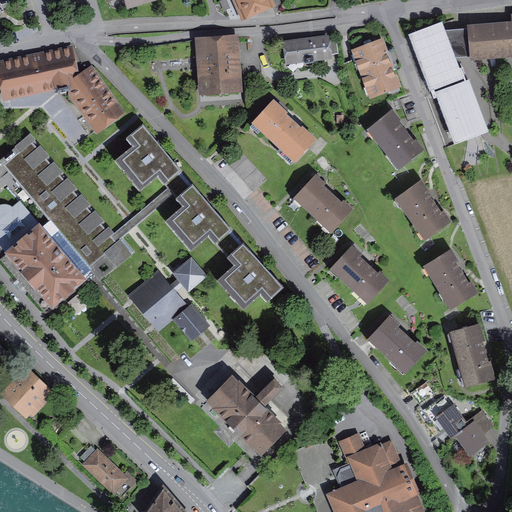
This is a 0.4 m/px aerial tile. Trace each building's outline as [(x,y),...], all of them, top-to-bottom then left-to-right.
[(273,0),(229,0),(239,21),(276,5),(273,0)] [(511,24),(469,28),(469,30),(470,30),(472,55),(471,55),(471,57),(511,53),(511,24)] [(438,33),(415,42),(432,87),(455,78),(438,33)] [(335,35),(287,41),(291,66),(339,60),(335,35)] [(233,37),(200,39),(204,89),(237,86),(233,37)] [(388,39),(355,49),(372,100),(404,89),(388,39)] [(67,85),(77,78),(71,48),(34,56),(42,91),(57,87),(57,91),(69,89),(67,85)] [(42,91),(34,56),(0,63),(0,77),(4,98),(42,91)] [(77,78),(67,85),(98,129),(121,113),(90,69),(77,78)] [(439,94),(457,140),(481,131),(464,85),(439,94)] [(286,113),(273,101),(253,123),(295,161),(315,140),(302,128),(300,129),(284,115),(286,113)] [(428,147),(391,112),(366,138),(403,175),(428,147)] [(182,169),(142,126),(129,138),(137,147),(121,162),(145,187),(161,173),(169,182),(182,169)] [(20,203),(12,210),(8,207),(3,206),(0,207),(0,242),(8,252),(1,258),(44,310),(52,304),(52,305),(84,278),(83,277),(107,256),(116,267),(133,252),(122,238),(117,243),(114,239),(175,188),(172,184),(111,236),(110,235),(113,233),(30,134),(11,150),(13,152),(1,163),(49,220),(40,228),(20,203)] [(266,180),(237,147),(225,157),(255,190),(266,180)] [(324,184),(315,176),(295,198),(332,231),(352,210),(342,201),(340,203),(322,186),(324,184)] [(455,223),(422,183),(397,204),(430,244),(455,223)] [(198,193),(192,186),(181,195),(187,203),(173,215),(173,216),(170,218),(195,247),(198,244),(213,232),(219,239),(230,229),(224,222),(199,193),(198,193)] [(250,251),(243,244),(232,254),(239,261),(225,274),(222,277),(247,305),(250,302),(251,302),(264,290),(271,297),(274,294),(283,286),(250,251)] [(392,280),(355,244),(330,270),(368,307),(392,280)] [(456,250),(428,266),(453,310),(481,294),(456,250)] [(191,259),(175,273),(188,289),(205,276),(191,259)] [(156,320),(178,302),(160,282),(139,300),(156,320)] [(191,307),(177,319),(192,337),(206,325),(191,307)] [(431,350),(394,315),(369,341),(406,378),(431,350)] [(479,324),(451,332),(466,386),(494,378),(489,362),(487,362),(482,341),(484,340),(479,324)] [(35,382),(27,374),(9,393),(26,409),(28,407),(33,411),(43,401),(38,397),(44,390),(35,382)] [(238,384),(232,377),(209,400),(215,406),(214,407),(253,447),(254,446),(261,452),(284,429),(277,422),(278,421),(262,405),(281,387),(274,380),(256,398),(239,382),(238,384)] [(452,436),(456,433),(457,432),(459,430),(460,432),(465,428),(464,427),(466,425),(465,423),(453,406),(445,411),(439,402),(427,410),(439,427),(444,424),(452,436)] [(481,412),(465,423),(466,425),(464,427),(465,428),(460,432),(459,430),(457,432),(456,433),(470,453),(486,441),(479,431),(489,423),(481,412)] [(358,433),(340,441),(350,464),(352,463),(355,469),(349,471),(344,478),(345,481),(340,483),(342,488),(328,494),(336,511),(423,511),(420,504),(419,504),(413,491),(416,490),(406,466),(391,472),(390,468),(400,464),(391,442),(382,446),(381,444),(365,451),(358,433)] [(113,491),(124,480),(125,478),(123,476),(109,463),(97,451),(96,451),(91,447),(81,457),(88,463),(86,464),(113,491)] [(128,472),(123,476),(125,478),(124,480),(132,487),(137,481),(128,472)] [(184,511),(164,488),(146,511),(184,511)]
